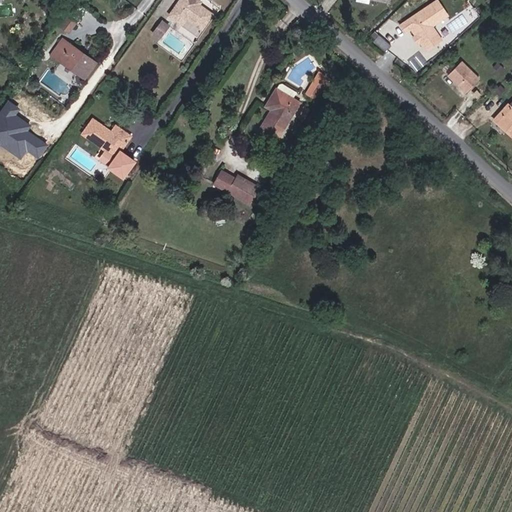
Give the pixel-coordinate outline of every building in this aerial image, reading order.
[(198,34),(216,13),(204,4),(205,1),(203,0),(182,0),(166,20),(182,31),(186,25),(198,34)] [(404,31),(409,28),(416,36),(419,41),(425,50),(437,41),(427,27),(431,24),(444,14),(433,0),(431,0),(399,24),(404,31)] [(73,16),(66,27),(73,32),(80,22),(73,16)] [(161,40),(171,24),(163,19),(153,34),(161,40)] [(427,27),(437,41),(441,38),(431,24),(427,27)] [(68,37),(55,56),(91,83),(98,73),(88,66),(93,56),(68,37)] [(98,73),(105,65),(93,56),(88,66),(98,73)] [(465,92),(478,78),(459,61),(453,68),(458,73),(452,80),(465,92)] [(452,80),(458,73),(453,68),(447,75),(452,80)] [(272,102),(281,106),(276,115),(264,135),(281,145),(305,106),(278,90),(272,102)] [(20,109),(8,101),(0,112),(0,146),(21,161),(27,152),(37,159),(48,144),(28,130),(32,125),(16,114),(20,109)] [(268,110),(276,115),(281,106),(272,102),(268,110)] [(112,133),(93,120),(83,136),(107,152),(118,159),(112,168),(111,169),(126,179),(137,162),(122,152),(133,136),(117,126),(112,133)] [(118,159),(107,152),(101,161),(112,168),(118,159)] [(225,173),(219,186),(247,201),(256,185),(243,178),(240,181),(225,173)]
